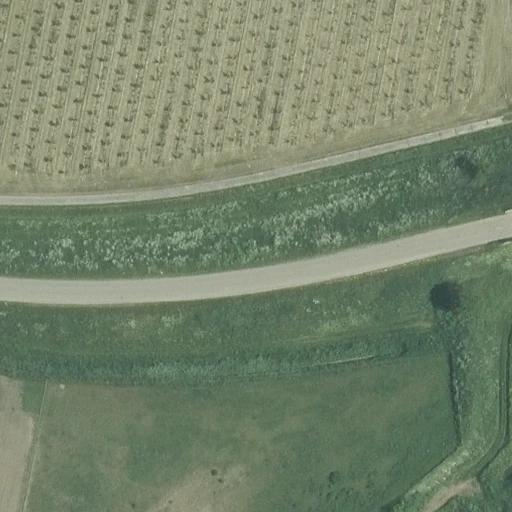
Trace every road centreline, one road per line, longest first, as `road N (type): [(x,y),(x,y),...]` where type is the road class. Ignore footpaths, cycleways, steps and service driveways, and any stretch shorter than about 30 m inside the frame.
road 1 (tertiary): [(0,290),(82,296),(276,281),(511,223)]
road 2 (track): [(0,205),(176,198),(501,121)]
road 3 (track): [(509,320),(496,453),(424,511)]
